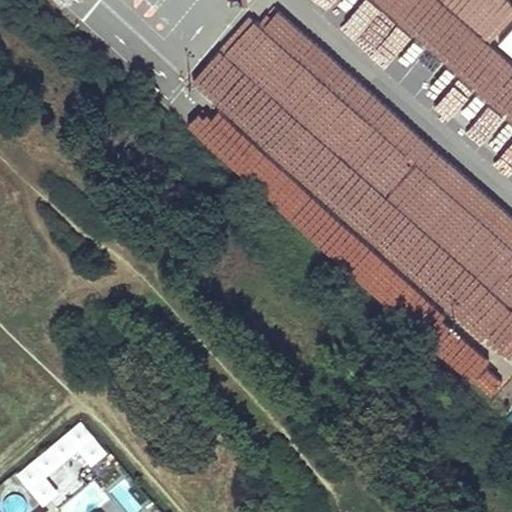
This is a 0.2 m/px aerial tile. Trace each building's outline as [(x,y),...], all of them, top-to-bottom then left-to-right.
[(471,211),(500,177),(292,0),(267,0),(252,19),(289,50),(257,87),(353,169),(382,136),(471,211)] [(453,0),(449,6),(466,20),(483,0),(453,0)] [(511,28),(511,26),(511,0),(510,0),(497,18),(511,28)] [(477,30),(493,13),(482,3),(466,20),(477,30)] [(511,31),(502,43),(511,52),(511,31)] [(458,374),(489,399),(507,378),(476,352),(458,374)] [(83,423),(14,471),(40,508),(58,495),(45,477),(80,453),(89,467),(106,455),(83,423)] [(93,467),(105,485),(119,475),(107,457),(93,467)] [(123,476),(109,491),(131,511),(144,511),(153,503),(123,476)]
